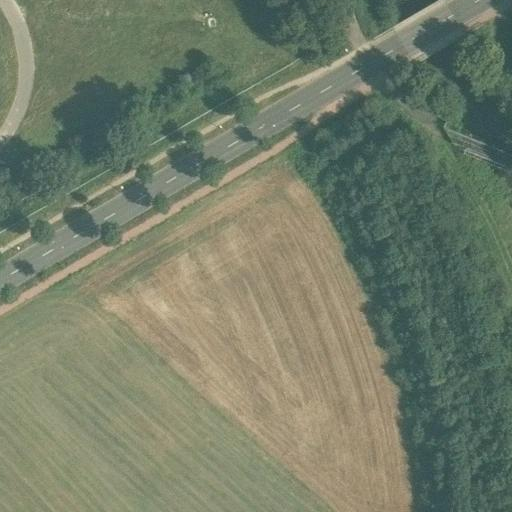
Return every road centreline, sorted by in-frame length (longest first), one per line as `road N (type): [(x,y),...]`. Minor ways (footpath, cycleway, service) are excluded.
road 1 (tertiary): [(0,277),(483,0)]
road 2 (track): [(511,248),(492,206),(437,133),(371,66)]
